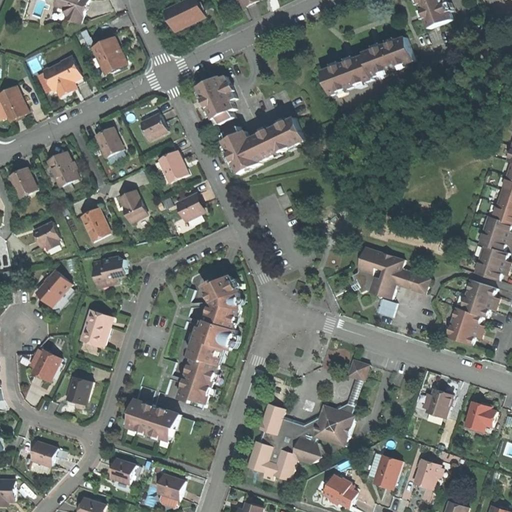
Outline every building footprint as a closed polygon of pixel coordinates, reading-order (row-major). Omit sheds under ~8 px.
[(91,0),(61,0),(59,7),(67,10),(69,15),(68,19),(82,24),(86,15),(87,10),(89,10),(90,7),(89,5),(91,0)] [(199,0),(190,0),(171,10),(180,30),(194,24),(207,17),(199,0)] [(448,0),(421,0),(425,9),(433,29),(456,20),(448,0)] [(117,38),(95,48),(100,59),(102,58),(110,74),(128,66),(121,52),(124,51),(121,45),(117,38)] [(347,64),(325,72),(334,95),(376,79),(375,77),(418,61),(409,38),(390,45),(366,54),(367,56),(347,64)] [(77,86),(86,82),(74,57),(64,62),(65,63),(47,72),(52,83),(55,82),(58,89),(62,97),(71,92),(78,89),(77,86)] [(55,82),(52,83),(47,72),(39,75),(48,94),(58,89),(55,82)] [(222,77),(200,88),(207,103),(215,120),(219,118),(222,124),(237,117),(234,111),(238,109),(234,101),(239,99),(228,76),(223,79),(222,77)] [(19,87),(1,95),(13,121),(21,117),(31,113),(19,87)] [(152,119),(143,124),(151,141),(170,132),(162,114),(152,119)] [(232,154),(241,174),(263,164),(263,162),(288,150),(308,141),(298,118),(251,140),(247,132),(244,133),(241,127),(227,133),(230,140),(226,142),(232,154)] [(108,132),(99,136),(110,158),(127,150),(116,128),(108,132)] [(181,151),(162,160),(173,183),(191,174),(185,161),(181,151)] [(59,158),(51,162),(63,187),(82,178),(70,153),(59,158)] [(21,174),(13,177),(23,196),(40,188),(31,169),(21,174)] [(203,189),(208,200),(216,196),(211,186),(203,189)] [(500,205),(511,208),(511,193),(505,191),(500,205)] [(129,196),(123,199),(135,223),(150,215),(143,200),(141,201),(137,192),(129,196)] [(198,195),(179,204),(188,222),(206,213),(201,202),(198,195)] [(171,198),(164,201),(168,208),(174,205),(171,198)] [(496,218),(511,223),(511,208),(500,205),(496,218)] [(94,213),(85,217),(95,239),(112,231),(102,209),(94,213)] [(486,231),(510,239),(511,232),(511,223),(496,218),(491,217),(486,231)] [(44,231),(38,234),(42,241),(45,247),(49,246),(50,248),(63,242),(61,240),(63,238),(55,222),(43,228),(44,231)] [(508,244),(510,239),(486,231),(482,244),(487,245),(506,252),(508,244)] [(482,259),(506,267),(508,261),(511,253),(506,252),(487,245),(482,259)] [(361,270),(360,273),(355,276),(357,281),(361,289),(364,293),(369,291),(372,292),(381,295),(383,299),(386,297),(394,300),(399,285),(404,270),(407,260),(368,247),(365,257),(362,258),(363,261),(360,270),(361,270)] [(121,256),(105,260),(107,269),(96,271),(99,283),(109,280),(110,286),(117,285),(122,283),(121,275),(130,273),(127,260),(122,261),(121,256)] [(482,259),(478,274),(501,281),(504,273),(506,267),(482,259)] [(94,262),(96,271),(107,269),(105,260),(94,262)] [(433,279),(404,270),(399,285),(428,294),(433,279)] [(75,285),(59,271),(41,291),(48,297),(57,305),(75,285)] [(240,331),(237,330),(239,323),(236,322),(238,317),(241,318),(241,317),(244,310),(242,293),(233,276),(222,282),(221,279),(206,287),(210,294),(213,300),(214,300),(214,303),(215,308),(214,307),(210,320),(208,324),(207,329),(202,327),(192,358),(195,358),(188,378),(188,381),(182,399),(208,408),(223,365),(219,364),(224,348),(229,349),(234,351),(235,347),(239,334),(240,331)] [(469,294),(494,302),(496,297),(499,288),(473,280),(469,294)] [(189,289),(185,302),(192,304),(195,291),(189,289)] [(485,316),(489,318),(492,309),(494,302),(469,294),(463,309),(485,316)] [(399,304),(385,299),(380,313),(395,317),(399,304)] [(189,319),(194,304),(192,304),(185,302),(183,301),(175,326),(186,329),(189,319)] [(454,321),(480,330),(482,325),(485,316),(463,309),(459,308),(454,321)] [(110,316),(93,311),(84,340),(106,347),(110,336),(113,327),(107,325),(110,316)] [(478,337),(480,330),(454,321),(449,337),(475,346),(478,337)] [(239,334),(235,347),(239,349),(241,347),(242,346),(243,344),(244,342),(244,340),(244,337),(244,336),(239,334)] [(219,364),(223,365),(224,365),(229,349),(224,348),(219,364)] [(33,366),(37,368),(44,354),(39,352),(33,366)] [(63,360),(45,352),(44,354),(37,368),(36,370),(47,375),(55,379),(63,360)] [(178,363),(166,360),(160,377),(147,373),(142,386),(159,392),(168,395),(174,377),(178,363)] [(365,381),(367,382),(372,365),(356,360),(350,376),(359,379),(365,381)] [(96,382),(76,377),(70,396),(81,399),(90,402),(96,382)] [(359,379),(350,404),(357,406),(365,381),(359,379)] [(444,393),(436,390),(429,412),(448,418),(455,396),(444,393)] [(134,414),(129,427),(173,441),(177,428),(179,429),(183,417),(183,415),(155,406),(137,400),(134,408),(132,414),(134,414)] [(481,403),(475,402),(468,424),(487,430),(488,425),(495,427),(500,412),(487,408),(488,405),(481,403)] [(279,435),(285,416),(288,409),(271,404),(263,430),(265,430),(279,435)] [(342,405),(336,409),(355,415),(357,406),(350,404),(345,407),(342,405)] [(336,409),(326,406),(324,415),(316,436),(319,437),(339,444),(350,439),(357,416),(355,415),(336,409)] [(317,443),(319,437),(316,436),(324,415),(306,423),(298,421),(297,423),(293,422),(294,419),(285,416),(279,435),(265,430),(263,437),(261,442),(275,446),(266,473),(265,477),(275,480),(276,476),(284,450),(301,455),(299,459),(313,464),(327,457),(320,444),(317,443)] [(193,436),(197,421),(183,417),(179,429),(178,431),(193,436)] [(250,467),(266,473),(275,446),(261,442),(259,441),(250,467)] [(61,449),(40,442),(34,460),(42,462),(54,466),(55,467),(58,458),(61,449)] [(284,450),(276,476),(293,481),(299,459),(301,455),(284,450)] [(372,476),(378,478),(386,456),(379,453),(372,476)] [(378,478),(377,481),(386,484),(396,487),(405,462),(386,456),(378,478)] [(115,472),(113,478),(133,484),(139,466),(120,459),(119,460),(117,467),(115,472)] [(425,459),(418,481),(427,484),(437,487),(444,466),(425,459)] [(51,476),(54,466),(42,462),(39,471),(51,476)] [(164,495),(180,500),(182,500),(185,490),(188,482),(177,479),(177,478),(166,474),(160,493),(164,495)] [(347,478),(339,474),(332,486),(336,488),(331,497),(331,500),(340,504),(343,503),(352,508),(356,499),(360,493),(352,488),(355,482),(347,477),(347,478)] [(17,481),(0,480),(0,505),(1,506),(1,501),(10,501),(17,501),(17,491),(17,481)] [(178,508),(180,500),(164,495),(163,499),(163,502),(165,504),(178,508)] [(83,511),(106,511),(109,505),(90,499),(87,509),(84,508),(83,511)] [(469,511),(471,508),(451,502),(447,511),(469,511)]
